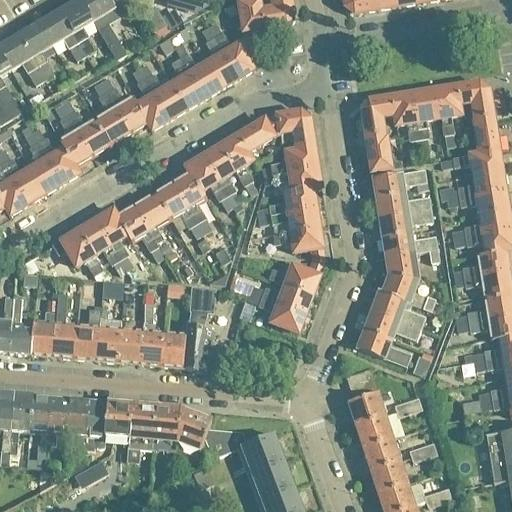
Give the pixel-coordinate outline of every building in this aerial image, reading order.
[(120,21),(107,0),(82,0),(79,2),(93,25),(116,64),(126,58),(121,50),(108,28),(120,21)] [(265,31),(262,13),(263,12),(261,2),(250,3),(249,0),(238,0),(245,35),(249,34),(265,31)] [(295,22),(291,0),(273,0),(275,11),(263,12),(262,13),(265,31),(292,27),(295,22)] [(372,13),(370,0),(343,0),(346,14),(349,17),(372,13)] [(396,0),(370,0),(372,13),(397,9),(396,0)] [(423,5),(421,0),(396,0),(397,9),(423,5)] [(93,25),(79,2),(59,14),(86,59),(90,66),(99,61),(87,40),(88,40),(82,31),(93,25)] [(173,7),(158,16),(154,8),(141,16),(154,37),(181,20),(173,7)] [(86,59),(59,14),(38,26),(52,49),(62,43),(67,52),(68,51),(76,65),(86,59)] [(52,49),(38,26),(18,39),(31,61),(52,49)] [(222,38),(215,27),(209,31),(214,39),(215,41),(222,38)] [(215,41),(214,39),(209,31),(202,35),(208,45),(208,46),(215,41)] [(240,82),(254,73),(249,45),(241,46),(231,52),(222,37),(222,38),(215,41),(240,82)] [(35,90),(45,84),(37,70),(31,61),(18,39),(0,49),(0,56),(10,74),(21,67),(27,76),(35,90)] [(240,82),(215,41),(208,46),(206,46),(215,61),(207,67),(222,93),(240,82)] [(168,42),(159,47),(166,58),(175,53),(168,42)] [(187,58),(181,48),(174,52),(181,62),(187,58)] [(0,79),(10,74),(0,56),(0,103),(3,108),(11,121),(20,116),(0,82),(0,79)] [(222,93),(207,67),(197,72),(188,58),(187,58),(181,62),(180,62),(205,103),(222,93)] [(205,103),(180,62),(171,67),(180,82),(172,87),(188,113),(205,103)] [(45,64),(37,70),(45,84),(54,78),(45,64)] [(146,69),(140,73),(146,83),(152,79),(146,69)] [(139,87),(146,83),(140,73),(133,77),(139,87)] [(188,113),(172,87),(163,93),(154,78),(152,79),(146,83),(171,124),(188,113)] [(108,82),(101,86),(107,97),(114,92),(108,82)] [(146,83),(139,87),(137,88),(146,103),(137,108),(153,134),(171,124),(146,83)] [(494,123),(489,87),(484,85),(462,88),(465,106),(473,105),(476,126),(494,123)] [(100,101),(107,97),(101,86),(94,91),(100,101)] [(462,118),(461,107),(465,106),(462,88),(437,92),(442,122),(441,122),(444,139),(445,139),(453,138),(454,137),(451,120),(462,118)] [(153,134),(137,108),(133,101),(125,106),(116,91),(114,92),(107,97),(132,137),(137,133),(139,136),(149,129),(153,135),(153,134)] [(442,122),(437,92),(412,96),(419,143),(420,143),(428,141),(431,141),(428,124),(441,122),(442,122)] [(38,96),(29,102),(33,108),(42,103),(38,96)] [(419,143),(412,96),(386,100),(389,119),(395,118),(396,129),(408,127),(410,144),(413,144),(419,143)] [(107,97),(100,101),(99,102),(108,117),(99,122),(114,148),(132,137),(107,97)] [(385,141),(382,120),(389,119),(386,100),(364,104),(361,108),(367,143),(385,141)] [(67,101),(59,105),(68,120),(76,115),(67,101)] [(0,103),(0,123),(2,127),(11,121),(3,108),(0,103)] [(59,105),(53,109),(61,124),(68,120),(59,105)] [(55,122),(49,112),(44,115),(49,125),(55,122)] [(110,150),(95,124),(86,130),(77,114),(76,115),(68,120),(92,160),(110,150)] [(315,151),(310,117),(306,114),(270,119),(277,139),(280,137),(294,135),(297,153),(315,151)] [(248,157),(277,139),(270,119),(237,139),(248,157)] [(92,160),(68,120),(61,124),(60,125),(64,132),(69,140),(60,145),(64,152),(80,178),(81,177),(78,172),(88,166),(87,164),(92,160)] [(500,154),(494,123),(476,126),(475,126),(479,151),(468,152),(469,159),(500,154)] [(38,132),(31,137),(38,147),(45,143),(38,132)] [(31,151),(38,147),(31,137),(25,141),(31,151)] [(455,149),(453,138),(445,139),(447,150),(455,149)] [(253,165),(248,157),(237,139),(220,149),(236,176),(235,176),(244,191),(246,190),(252,186),(254,186),(245,170),(253,165)] [(391,166),(387,140),(385,141),(367,143),(372,175),(403,170),(402,164),(391,166)] [(428,141),(420,143),(422,154),(430,153),(428,141)] [(80,178),(64,152),(55,157),(46,142),(45,143),(38,147),(62,188),(80,178)] [(414,155),(422,154),(420,143),(419,143),(413,144),(414,155)] [(38,147),(31,151),(29,152),(38,167),(30,172),(45,198),(62,188),(38,147)] [(236,176),(220,149),(203,160),(228,201),(234,198),(236,197),(226,181),(235,176),(236,176)] [(315,151),(297,153),(286,155),(288,166),(271,169),(271,171),(272,178),(318,171),(315,151)] [(4,153),(0,155),(0,161),(4,167),(10,163),(4,153)] [(503,173),(500,154),(469,159),(453,162),(453,163),(455,171),(455,172),(471,169),(473,179),(503,174),(503,173)] [(228,201),(203,160),(186,170),(206,203),(207,203),(202,196),(210,191),(219,207),(220,206),(228,201)] [(45,198),(30,172),(20,178),(11,163),(10,163),(4,167),(28,209),(45,198)] [(455,171),(453,163),(442,165),(443,173),(455,171)] [(4,167),(0,169),(0,180),(4,187),(0,189),(0,200),(11,219),(28,209),(4,167)] [(206,203),(186,170),(185,170),(188,175),(178,181),(179,184),(173,187),(198,228),(205,224),(206,223),(197,209),(206,203)] [(263,172),(265,179),(272,178),(271,171),(263,172)] [(322,191),(318,171),(272,178),(274,186),(274,188),(291,185),(293,194),(285,196),(316,191),(322,191)] [(404,190),(427,187),(425,174),(373,183),(376,203),(405,198),(404,190)] [(507,194),(503,174),(473,179),(475,189),(458,192),(459,193),(459,194),(460,202),(507,194)] [(274,186),(272,178),(265,179),(266,188),(274,186)] [(259,197),(252,186),(246,190),(252,201),(259,197)] [(198,228),(173,187),(156,198),(171,224),(180,219),(189,234),(191,233),(198,228)] [(460,202),(459,194),(459,193),(455,194),(454,190),(439,192),(440,195),(442,206),(460,202)] [(316,211),(315,204),(318,204),(316,191),(285,196),(287,206),(270,209),(270,211),(271,219),(316,211)] [(510,214),(507,194),(460,202),(462,210),(462,212),(478,209),(480,220),(510,214)] [(234,198),(228,201),(234,211),(240,208),(234,198)] [(431,214),(429,200),(406,204),(405,198),(376,203),(380,222),(431,214)] [(11,219),(0,200),(0,218),(7,214),(11,219)] [(168,247),(159,231),(168,226),(152,200),(135,210),(159,252),(167,247),(168,247)] [(226,216),(234,211),(228,201),(220,206),(226,216)] [(462,210),(460,202),(442,206),(444,216),(459,213),(458,211),(462,210)] [(159,252),(135,210),(128,214),(127,212),(116,218),(133,247),(141,242),(150,257),(151,256),(158,252),(159,252)] [(259,213),(260,221),(271,219),(270,211),(259,213)] [(320,231),(316,211),(271,219),(273,227),(273,229),(290,226),(292,235),(292,236),(320,231)] [(133,247),(116,218),(113,214),(96,224),(120,266),(127,262),(128,261),(119,246),(128,240),(132,247),(133,247)] [(411,230),(434,226),(431,214),(380,222),(383,242),(412,237),(411,230)] [(511,234),(511,226),(510,214),(480,220),(481,228),(465,231),(465,233),(467,241),(467,242),(511,234)] [(273,227),(271,219),(260,221),(261,229),(273,227)] [(120,266),(96,224),(78,235),(94,261),(103,256),(112,271),(113,270),(120,266)] [(205,224),(198,228),(204,238),(211,234),(205,224)] [(191,232),(198,243),(205,239),(204,238),(198,228),(191,232)] [(312,263),(312,264),(325,266),(325,265),(323,251),(320,231),(292,236),(292,235),(275,238),(276,248),(293,246),(295,256),(310,253),(312,263)] [(454,235),(455,243),(467,241),(465,233),(454,235)] [(511,254),(511,234),(467,242),(468,249),(468,250),(484,248),(486,257),(478,258),(478,261),(510,256),(510,254),(511,254)] [(94,261),(78,235),(61,245),(60,244),(52,248),(58,259),(66,255),(76,271),(86,266),(95,281),(103,276),(94,261)] [(438,253),(436,240),(413,244),(412,237),(383,242),(386,262),(420,256),(429,255),(438,253)] [(468,249),(467,242),(467,241),(455,243),(456,251),(468,249)] [(199,247),(205,257),(212,253),(206,243),(199,247)] [(167,247),(159,252),(163,259),(172,254),(167,247)] [(157,265),(164,261),(163,259),(159,252),(158,252),(151,256),(157,265)] [(223,252),(215,257),(222,269),(230,264),(223,252)] [(431,267),(440,266),(438,253),(429,255),(431,267)] [(420,282),(417,262),(421,262),(420,256),(386,262),(389,280),(420,282)] [(511,276),(509,266),(511,266),(510,256),(478,261),(479,269),(463,272),(463,274),(464,282),(465,284),(511,276)] [(127,262),(120,266),(127,276),(133,272),(127,262)] [(286,287),(313,297),(325,266),(312,264),(308,273),(293,267),(290,277),(273,271),(270,281),(286,287)] [(120,280),(127,276),(120,266),(113,270),(120,280)] [(189,268),(183,271),(188,279),(194,276),(189,268)] [(454,275),(455,283),(464,282),(463,274),(454,275)] [(511,296),(511,281),(511,276),(465,284),(466,289),(466,291),(483,289),(485,301),(511,296)] [(24,278),(23,289),(37,290),(38,279),(24,278)] [(420,282),(389,280),(383,296),(407,306),(410,307),(415,295),(420,282)] [(466,289),(465,284),(464,282),(455,283),(456,291),(466,289)] [(102,296),(122,297),(123,286),(103,285),(102,296)] [(306,317),(313,297),(286,287),(282,296),(266,290),(265,292),(262,300),(306,317)] [(254,288),(251,296),(262,300),(265,292),(254,288)] [(166,301),(184,302),(185,290),(167,289),(166,301)] [(260,307),(262,300),(251,296),(230,289),(228,296),(249,303),(251,304),(260,307)] [(219,304),(220,294),(192,291),(189,313),(188,313),(186,337),(183,371),(203,377),(215,334),(206,331),(208,316),(214,317),(215,304),(219,304)] [(426,320),(404,312),(407,306),(383,296),(379,294),(372,314),(421,333),(426,320)] [(472,324),(511,317),(511,296),(485,301),(487,311),(470,314),(472,324)] [(74,362),(77,328),(65,327),(67,299),(59,299),(57,316),(53,360),(74,362)] [(0,355),(9,357),(15,301),(14,301),(14,300),(5,300),(4,325),(0,324),(0,355)] [(271,326),(299,336),(306,317),(262,300),(260,307),(259,309),(275,316),(271,326)] [(427,300),(423,312),(431,315),(436,303),(427,300)] [(31,358),(34,328),(33,328),(20,327),(22,301),(15,301),(9,357),(31,358)] [(144,307),(144,319),(143,325),(153,325),(154,307),(144,307)] [(96,364),(101,312),(102,312),(102,308),(95,308),(94,312),(89,312),(88,329),(77,328),(74,362),(96,364)] [(118,366),(121,332),(121,322),(104,322),(104,320),(107,320),(107,312),(102,312),(101,312),(96,364),(118,366)] [(421,333),(372,314),(365,333),(392,343),(394,336),(417,345),(421,333)] [(53,360),(57,316),(46,315),(45,326),(34,325),(33,328),(34,328),(31,358),(53,360)] [(511,337),(511,317),(472,324),(473,334),(490,332),(492,341),(511,337)] [(457,320),(456,323),(457,328),(469,326),(467,318),(457,320)] [(139,367),(142,334),(143,325),(144,319),(136,319),(134,333),(121,332),(118,366),(139,367)] [(469,326),(457,328),(458,336),(470,334),(469,326)] [(411,358),(389,350),(392,343),(365,333),(357,352),(406,370),(411,358)] [(161,369),(164,336),(142,334),(139,367),(161,369)] [(161,369),(182,371),(183,371),(186,337),(164,336),(161,369)] [(511,358),(511,337),(492,341),(494,351),(484,352),(484,356),(485,363),(511,358)] [(423,355),(421,361),(431,364),(433,358),(423,355)] [(484,356),(472,358),(474,366),(486,364),(485,363),(484,356)] [(511,358),(485,363),(486,364),(487,373),(487,374),(505,371),(506,380),(511,378),(511,358)] [(487,373),(486,364),(474,366),(475,375),(487,373)] [(374,384),(370,373),(347,380),(351,392),(374,384)] [(511,399),(511,378),(506,380),(508,391),(490,394),(490,395),(492,403),(511,399)] [(377,396),(374,384),(351,392),(355,403),(377,396)] [(8,457),(14,397),(0,395),(0,433),(3,434),(1,454),(2,454),(0,468),(7,469),(8,457)] [(377,396),(355,403),(348,405),(356,428),(386,418),(379,395),(377,396)] [(490,395),(478,397),(480,406),(492,404),(492,403),(490,395)] [(29,436),(33,399),(14,397),(8,457),(17,458),(18,435),(29,436)] [(47,462),(48,448),(52,400),(33,399),(29,436),(41,437),(40,448),(39,461),(47,462)] [(492,404),(493,412),(494,413),(511,411),(511,413),(511,399),(492,403),(492,404)] [(67,439),(70,402),(52,400),(48,448),(55,449),(56,438),(67,439)] [(85,453),(89,404),(70,402),(67,439),(78,440),(77,452),(85,453)] [(396,410),(398,415),(420,408),(419,403),(396,410)] [(105,442),(108,405),(89,404),(85,453),(93,453),(94,441),(105,442)] [(481,414),(493,412),(492,404),(480,406),(481,414)] [(129,446),(132,407),(108,405),(105,442),(105,444),(129,446)] [(153,443),(156,409),(132,407),(129,446),(127,465),(140,467),(141,453),(152,454),(153,443)] [(422,414),(420,408),(398,415),(400,421),(422,414)] [(174,479),(177,446),(180,411),(156,409),(153,443),(168,445),(165,479),(174,479)] [(205,443),(208,433),(212,424),(211,423),(180,411),(177,446),(200,454),(205,443)] [(394,441),(386,418),(356,428),(363,451),(394,441)] [(303,511),(285,465),(281,454),(275,438),(247,449),(242,436),(243,436),(208,433),(205,443),(214,462),(242,451),(264,511),(303,511)] [(511,433),(486,438),(486,439),(487,439),(494,486),(494,487),(509,484),(511,499),(511,433)] [(401,464),(394,441),(363,451),(371,474),(401,464)] [(411,455),(413,460),(435,453),(433,448),(411,455)] [(437,459),(435,453),(413,460),(414,466),(437,459)] [(79,493),(89,487),(88,485),(107,475),(105,471),(100,463),(71,479),(79,493)] [(408,486),(401,464),(371,474),(378,496),(408,486)] [(406,511),(416,509),(408,486),(378,496),(383,511),(406,511)] [(425,500),(427,506),(450,498),(448,493),(425,500)] [(452,504),(450,498),(427,506),(429,511),(452,504)]
